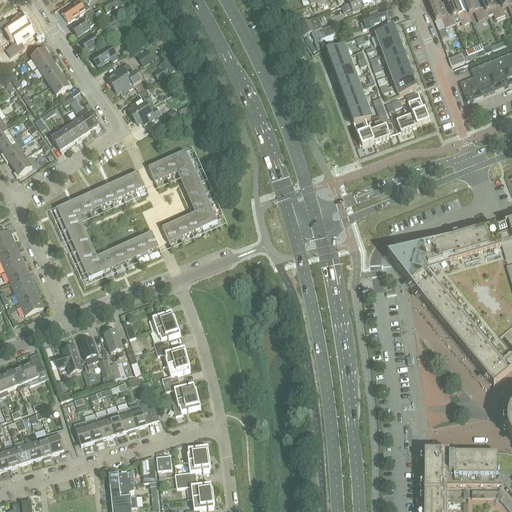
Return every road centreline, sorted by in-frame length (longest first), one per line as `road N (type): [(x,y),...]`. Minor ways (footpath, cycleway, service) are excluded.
road 1 (residential): [(398,511),(396,420),(374,261),(389,243),(489,206),(474,168)]
road 2 (residential): [(14,204),(121,134),(32,0)]
road 3 (primary): [(358,511),(350,394),(320,229)]
road 4 (primary): [(295,237),(330,406),(337,511)]
road 5 (primary): [(195,0),(267,141),(291,220)]
road 6 (residential): [(0,493),(222,425)]
road 7 (primary): [(314,212),(262,66),(227,0)]
road 8 (residential): [(470,155),(314,212)]
road 9 (residential): [(320,229),(474,168)]
road 10 (residential): [(470,155),(412,0)]
road 11 (residential): [(222,425),(178,281)]
road 12 (residential): [(65,326),(14,204)]
road 13 (residential): [(65,326),(178,281)]
